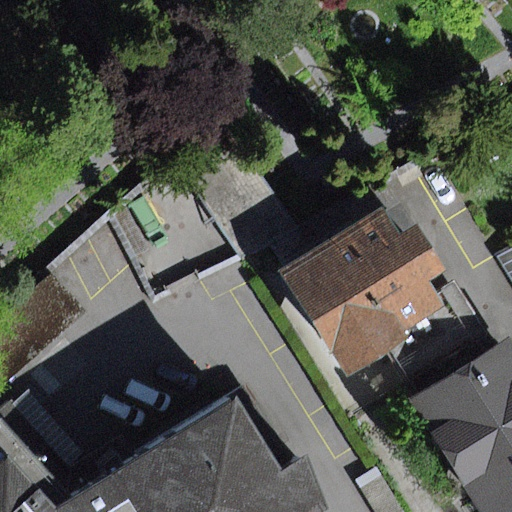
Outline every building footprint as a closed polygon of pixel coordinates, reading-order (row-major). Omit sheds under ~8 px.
[(181,165),(239,256),(301,231),(209,92),(188,110),(211,147),(181,165)] [(387,206),(282,271),(349,379),(392,352),(413,339),(408,330),(446,307),(438,294),(431,285),(452,272),(422,224),(405,235),(387,206)] [(511,247),(498,255),(511,280),(511,247)] [(0,387),(86,313),(50,272),(0,315),(0,387)] [(413,339),(392,352),(411,383),(488,335),(456,283),(438,294),(446,307),(408,330),(413,339)] [(488,335),(411,383),(420,398),(497,350),(488,335)] [(420,398),(415,402),(485,511),(511,511),(511,340),(497,350),(420,398)] [(63,500),(0,432),(0,511),(313,511),(319,509),(297,456),(274,471),(229,401),(63,500)] [(401,511),(377,470),(357,482),(375,511),(401,511)]
